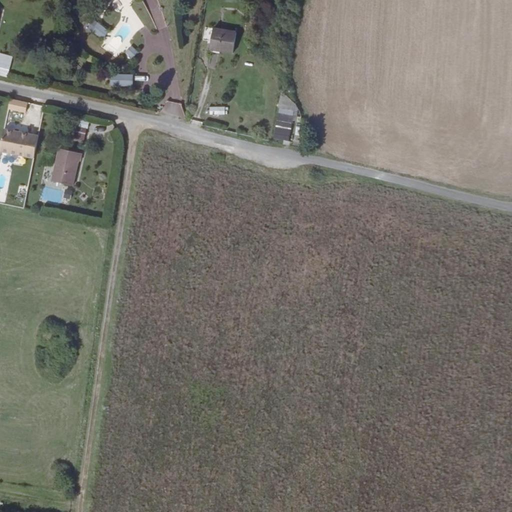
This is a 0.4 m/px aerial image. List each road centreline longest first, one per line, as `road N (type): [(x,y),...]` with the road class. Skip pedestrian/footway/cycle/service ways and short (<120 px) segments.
road 1 (track): [(137,120),(85,511)]
road 2 (residential): [(296,158),(0,86)]
road 3 (unclassified): [(511,208),(296,158)]
